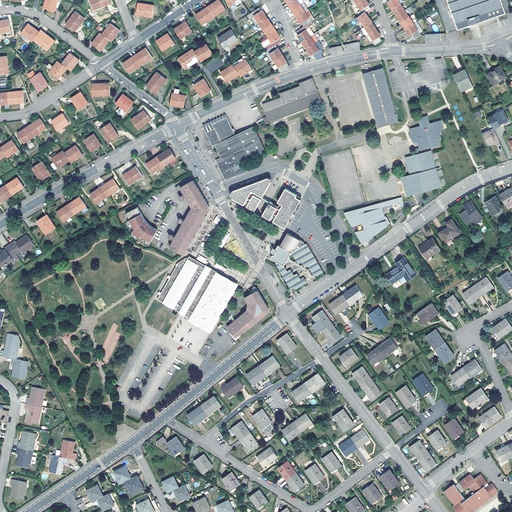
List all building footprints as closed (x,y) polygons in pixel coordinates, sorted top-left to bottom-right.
[(47,2),(45,8),(54,12),(58,0),(45,0),(45,1),(47,2)] [(110,3),(108,0),(89,0),(93,10),(110,3)] [(226,9),(220,0),(214,4),(213,3),(208,7),(214,16),(226,9)] [(302,0),(292,0),(288,3),(289,5),(292,10),(303,2),(304,2),(302,0)] [(358,12),(360,16),(366,12),(371,9),(368,5),(370,4),(366,0),(362,0),(357,4),(361,10),(358,12)] [(387,0),(388,1),(387,2),(391,6),(392,9),(400,3),(398,0),(387,0)] [(500,0),(447,0),(457,29),(473,24),(505,13),(500,0)] [(295,14),(297,17),(308,9),(303,2),(292,10),(295,14)] [(396,15),(405,10),(400,3),(392,9),(396,15)] [(144,5),(137,4),(136,15),(152,17),(154,5),(144,4),(144,5)] [(206,21),(214,16),(208,7),(202,11),(203,12),(197,16),(203,24),(206,21)] [(254,16),(259,23),(267,17),(263,10),(261,11),(259,8),(247,15),(249,19),(254,16)] [(303,27),(307,24),(314,19),(308,9),(297,17),(303,27)] [(399,20),(401,22),(409,17),(405,10),(396,15),(399,20)] [(71,19),(67,25),(76,31),(85,18),(76,11),(70,18),(71,19)] [(360,16),(355,19),(357,22),(360,20),(365,27),(372,22),(366,12),(360,16)] [(259,23),(263,29),(272,24),(267,17),(259,23)] [(405,29),(414,23),(409,17),(401,22),(402,25),(405,29)] [(0,33),(11,31),(9,21),(3,22),(2,21),(0,21),(0,33)] [(192,31),(186,21),(180,25),(181,27),(175,30),(181,38),(184,43),(187,40),(184,36),(192,31)] [(414,23),(420,32),(423,30),(417,21),(414,23)] [(361,29),(366,36),(369,34),(377,29),(373,24),(372,22),(365,27),(361,29)] [(421,35),(420,32),(414,23),(405,29),(410,36),(412,35),(415,39),(421,35)] [(120,30),(112,24),(108,30),(107,29),(102,35),(109,40),(112,42),(120,30)] [(268,36),(276,31),(275,29),(272,24),(263,29),(268,36)] [(300,39),(302,42),(311,36),(314,34),(307,24),(303,27),(296,31),(298,34),(297,35),(300,39)] [(32,29),(27,25),(21,33),(32,41),(33,39),(39,31),(33,27),(32,29)] [(377,29),(369,34),(374,40),(372,41),(374,45),(382,40),(379,36),(381,35),(377,29)] [(48,50),(54,42),(49,38),(50,37),(40,30),(39,31),(33,39),(48,50)] [(225,36),(219,39),(224,48),(238,39),(231,30),(224,35),(225,36)] [(281,37),(276,31),(268,36),(261,40),(261,42),(265,48),(266,47),(267,50),(276,45),(281,41),(280,38),(281,37)] [(97,39),(93,45),(101,51),(109,40),(102,35),(100,33),(96,38),(97,39)] [(174,43),(169,35),(163,38),(162,37),(156,41),(163,50),(174,43)] [(306,49),(315,43),(311,36),(302,42),(306,49)] [(322,43),(320,40),(319,41),(315,43),(306,49),(311,55),(312,55),(315,58),(323,53),(318,45),(322,43)] [(213,53),(208,45),(202,49),(201,48),(195,51),(200,59),(201,61),(207,57),(213,53)] [(281,52),(276,45),(267,50),(265,52),(267,55),(270,54),(274,61),(283,55),(281,52)] [(152,57),(147,49),(141,53),(140,52),(135,55),(141,65),(152,57)] [(178,58),(184,67),(189,64),(190,64),(191,65),(200,59),(195,51),(193,49),(178,58)] [(80,60),(72,53),(68,58),(67,57),(62,64),(67,68),(71,71),(80,60)] [(130,73),(141,65),(135,55),(129,59),(130,60),(124,64),(130,73)] [(287,62),(283,55),(274,61),(279,67),(278,68),(281,72),(289,66),(287,62)] [(8,67),(7,56),(0,56),(0,74),(7,73),(7,67),(8,67)] [(252,69),(246,59),(244,60),(244,58),(242,58),(240,59),(240,61),(241,62),(234,66),(239,74),(240,76),(252,69)] [(51,69),(49,72),(58,79),(61,76),(67,68),(62,64),(58,61),(54,66),(50,63),(47,67),(51,69)] [(228,69),(222,73),(227,82),(239,74),(234,66),(233,64),(227,68),(228,69)] [(487,74),(494,85),(507,77),(500,66),(487,74)] [(383,68),(363,74),(378,127),(398,122),(397,118),(398,118),(397,115),(396,115),(383,68)] [(473,86),(465,69),(461,71),(462,74),(455,77),(462,91),(473,86)] [(39,92),(48,86),(45,82),(44,81),(45,80),(40,72),(30,78),(39,92)] [(152,81),(148,87),(156,93),(166,79),(157,72),(151,80),(152,81)] [(201,96),(210,91),(206,85),(207,84),(203,78),(194,85),(201,96)] [(274,103),(264,107),(270,122),(321,102),(313,78),(300,83),(301,85),(280,93),(282,97),(273,100),(274,103)] [(103,83),(92,83),(92,96),(110,95),(110,85),(103,85),(103,83)] [(24,102),(23,92),(17,93),(16,91),(9,92),(10,104),(24,102)] [(0,104),(10,104),(9,92),(2,93),(2,95),(0,94),(0,104)] [(83,98),(79,92),(71,98),(79,110),(88,103),(84,97),(83,98)] [(129,98),(123,94),(116,103),(120,106),(117,111),(123,116),(127,111),(133,103),(128,100),(129,98)] [(179,96),(172,95),(170,104),(184,107),(186,96),(179,94),(179,96)] [(495,114),(488,117),(493,128),(500,125),(500,124),(499,123),(502,121),(502,123),(508,120),(501,105),(494,108),(496,112),(494,113),(495,114)] [(473,113),(475,118),(482,115),(480,110),(473,113)] [(151,119),(145,111),(140,115),(139,114),(131,120),(139,129),(151,119)] [(69,123),(63,113),(61,114),(57,117),(58,119),(52,122),(58,131),(69,123)] [(203,125),(204,128),(227,117),(225,114),(203,125)] [(439,120),(428,123),(426,116),(418,118),(420,125),(409,128),(413,143),(417,142),(418,141),(417,140),(428,138),(429,142),(436,141),(440,140),(437,130),(441,128),(439,120)] [(215,145),(218,143),(236,135),(227,117),(204,128),(213,146),(215,145)] [(29,126),(35,135),(47,128),(41,119),(36,123),(35,121),(29,126)] [(110,123),(100,129),(106,138),(107,137),(110,142),(119,136),(110,123)] [(24,131),(18,135),(24,143),(35,135),(29,126),(23,130),(24,131)] [(226,174),(228,178),(246,172),(243,163),(265,152),(254,126),(236,135),(218,143),(223,153),(227,162),(222,164),(223,168),(226,174)] [(482,134),(487,144),(491,142),(494,140),(495,143),(499,141),(493,128),(482,134)] [(98,140),(94,133),(84,140),(92,151),(100,146),(97,141),(98,140)] [(437,145),(436,141),(429,142),(428,138),(417,140),(418,141),(417,142),(417,144),(418,146),(419,147),(415,148),(416,155),(418,155),(419,154),(420,154),(419,150),(437,145)] [(19,150),(13,141),(8,144),(7,143),(0,147),(6,156),(7,157),(19,150)] [(225,179),(228,178),(226,174),(223,168),(222,164),(227,162),(223,153),(218,143),(215,145),(221,157),(216,160),(225,179)] [(83,155),(77,146),(72,150),(71,148),(65,153),(70,161),(71,163),(83,155)] [(176,158),(170,150),(165,154),(164,152),(158,156),(164,166),(176,158)] [(58,156),(52,160),(58,168),(70,161),(65,153),(63,151),(57,155),(58,156)] [(407,196),(411,194),(411,192),(419,190),(419,192),(424,191),(442,186),(432,151),(420,154),(419,154),(420,156),(419,156),(418,155),(416,155),(406,158),(411,175),(402,178),(407,196)] [(153,174),(164,166),(158,156),(152,160),(153,162),(147,165),(153,174)] [(41,181),(50,176),(46,170),(48,169),(42,161),(33,167),(41,181)] [(132,172),(131,170),(123,176),(129,185),(143,176),(137,168),(132,172)] [(242,204),(254,211),(261,199),(255,195),(258,191),(264,194),(271,182),(267,178),(233,191),(231,192),(230,194),(230,196),(232,198),(242,204)] [(24,187),(19,179),(13,182),(12,181),(6,185),(12,195),(24,187)] [(109,184),(108,182),(102,186),(108,196),(120,188),(114,180),(109,184)] [(182,195),(180,197),(179,198),(180,199),(180,200),(182,200),(184,198),(185,197),(186,197),(190,204),(191,204),(191,205),(192,207),(184,221),(183,220),(182,219),(180,218),(178,219),(178,220),(178,222),(181,223),(182,223),(174,237),(173,237),(173,236),(171,235),(169,235),(168,236),(169,238),(171,239),(172,239),(173,239),(169,246),(181,253),(183,250),(186,245),(187,246),(191,240),(197,230),(196,229),(196,228),(200,221),(205,213),(206,214),(209,209),(210,208),(209,206),(200,190),(199,188),(197,189),(193,180),(181,188),(185,195),(184,196),(182,195)] [(6,185),(0,188),(0,200),(1,202),(12,195),(6,185)] [(96,204),(108,196),(102,186),(95,191),(96,192),(91,196),(96,204)] [(511,187),(500,195),(506,206),(511,203),(511,187)] [(285,189),(281,197),(286,200),(277,214),(275,212),(275,211),(270,208),(271,205),(269,204),(262,216),(268,219),(284,229),(286,226),(287,224),(295,211),(301,201),(296,198),(297,196),(285,189)] [(258,191),(255,195),(261,199),(264,194),(258,191)] [(496,196),(485,202),(492,215),(503,209),(496,196)] [(286,200),(281,197),(277,202),(280,204),(277,208),(271,205),(270,208),(275,211),(275,212),(277,214),(286,200)] [(402,197),(397,198),(399,202),(403,210),(405,208),(402,197)] [(75,202),(74,200),(68,204),(75,214),(86,206),(81,198),(75,202)] [(397,198),(381,203),(382,208),(399,202),(397,198)] [(483,219),(471,201),(468,203),(470,207),(467,209),(460,214),(467,224),(473,219),(476,223),(483,219)] [(356,232),(362,243),(366,241),(387,225),(387,222),(385,216),(382,208),(381,203),(345,213),(353,226),(363,224),(365,230),(356,232)] [(63,221),(75,214),(68,204),(62,208),(63,210),(58,213),(63,221)] [(136,208),(124,214),(128,221),(125,222),(129,229),(131,227),(133,231),(131,232),(131,233),(130,235),(135,240),(137,238),(137,239),(139,237),(143,239),(141,241),(148,245),(156,231),(150,227),(147,225),(145,223),(143,221),(136,208)] [(206,214),(205,213),(200,221),(196,228),(196,229),(197,230),(206,214)] [(55,228),(50,220),(49,221),(45,215),(37,221),(46,234),(55,228)] [(441,232),(447,241),(460,232),(452,220),(450,221),(447,223),(450,226),(448,228),(441,232)] [(387,225),(366,241),(367,242),(388,226),(387,225)] [(304,284),(301,278),(298,273),(294,274),(291,269),(288,270),(285,265),(290,254),(293,253),(299,263),(303,261),(306,267),(309,265),(314,273),(315,273),(317,275),(323,272),(307,243),(305,244),(304,242),(288,232),(283,241),(283,242),(281,246),(279,244),(277,248),(278,249),(274,247),(272,249),(271,252),(276,254),(273,254),(272,257),(279,261),(276,263),(291,288),(294,287),(296,289),(304,284)] [(14,241),(9,244),(17,255),(21,251),(23,253),(34,245),(27,235),(15,242),(14,241)] [(419,247),(427,258),(440,249),(433,238),(419,247)] [(6,249),(3,251),(0,252),(0,265),(1,267),(13,260),(12,258),(17,255),(9,244),(4,247),(6,249)] [(199,255),(197,259),(205,264),(208,260),(199,255)] [(210,272),(236,286),(238,284),(189,256),(187,259),(200,266),(201,267),(202,268),(202,270),(202,271),(204,272),(207,273),(208,272),(209,272),(210,272)] [(157,299),(177,311),(179,310),(180,310),(181,309),(182,306),(188,309),(186,313),(186,314),(186,315),(187,316),(190,318),(192,319),(191,321),(192,322),(192,323),(192,324),(192,326),(194,326),(195,326),(196,326),(197,325),(203,329),(204,329),(205,329),(206,328),(207,327),(212,330),(236,286),(210,272),(209,272),(208,272),(207,273),(204,272),(202,271),(202,270),(202,268),(201,267),(200,266),(187,259),(185,258),(178,262),(157,299)] [(416,275),(405,258),(396,264),(398,267),(387,275),(393,283),(404,275),(408,280),(416,275)] [(511,277),(507,271),(498,278),(508,291),(511,288),(511,277)] [(487,277),(475,285),(482,295),(494,286),(487,277)] [(356,285),(343,295),(350,305),(363,295),(356,285)] [(475,285),(463,294),(470,303),(482,295),(475,285)] [(252,327),(269,313),(270,309),(257,287),(254,286),(250,293),(251,294),(257,290),(267,309),(267,312),(251,325),(252,327)] [(234,321),(228,327),(232,332),(237,338),(240,335),(244,332),(245,333),(252,327),(251,325),(267,312),(267,309),(257,290),(251,294),(245,298),(249,305),(248,306),(248,308),(248,309),(234,321)] [(343,295),(329,304),(336,314),(350,305),(343,295)] [(453,295),(444,301),(453,315),(463,308),(453,295)] [(417,314),(423,324),(439,312),(433,303),(417,314)] [(179,312),(187,316),(186,315),(186,314),(186,313),(188,309),(182,306),(181,309),(180,310),(179,310),(177,311),(179,312)] [(369,314),(380,330),(390,323),(379,307),(369,314)] [(313,316),(322,330),(332,323),(322,310),(313,316)] [(493,328),(499,338),(511,329),(511,326),(506,318),(493,328)] [(115,332),(118,325),(112,323),(99,360),(109,363),(120,334),(115,332)] [(322,330),(332,344),(341,337),(332,323),(322,330)] [(426,336),(435,349),(445,342),(436,329),(426,336)] [(237,338),(232,332),(230,334),(237,340),(241,336),(240,335),(237,338)] [(2,350),(1,356),(13,358),(17,359),(20,341),(18,335),(7,333),(4,350),(2,350)] [(297,347),(291,338),(289,339),(286,334),(277,340),(287,354),(297,347)] [(379,346),(386,356),(398,348),(391,338),(379,346)] [(435,349),(445,363),(454,356),(445,342),(435,349)] [(505,363),(511,358),(511,353),(505,343),(495,350),(505,363)] [(386,356),(379,346),(367,355),(374,365),(386,356)] [(339,356),(346,366),(359,358),(351,348),(339,356)] [(273,356),(265,362),(265,363),(260,366),(266,375),(280,365),(273,356)] [(17,359),(13,358),(12,364),(14,365),(12,376),(25,379),(28,361),(17,359)] [(482,369),(476,359),(464,368),(470,377),(482,369)] [(256,369),(255,368),(246,375),(253,385),(266,375),(260,366),(256,369)] [(353,373),(362,387),(372,380),(362,366),(353,373)] [(470,377),(464,368),(452,376),(458,386),(470,377)] [(319,373),(310,380),(310,381),(306,384),(312,392),(326,383),(319,373)] [(413,380),(424,395),(434,388),(423,373),(413,380)] [(236,377),(226,385),(226,386),(222,389),(228,398),(243,387),(236,377)] [(382,393),(372,380),(362,387),(372,400),(382,393)] [(301,387),(300,386),(294,391),(292,392),(299,402),(312,392),(306,384),(301,387)] [(396,392),(407,408),(417,401),(406,385),(396,392)] [(27,397),(26,403),(42,406),(45,389),(32,386),(29,398),(27,397)] [(470,404),(473,408),(488,397),(482,388),(464,400),(464,401),(467,405),(468,405),(470,404)] [(214,396),(206,402),(206,403),(202,406),(208,415),(221,406),(214,396)] [(379,404),(388,416),(398,409),(389,397),(379,404)] [(25,421),(39,424),(42,406),(26,403),(25,409),(27,410),(25,421)] [(197,410),(197,408),(187,415),(194,425),(208,415),(202,406),(197,410)] [(479,418),(486,427),(502,416),(495,407),(479,418)] [(267,419),(268,418),(262,409),(253,416),(262,429),(263,429),(264,430),(265,431),(267,431),(269,431),(271,429),(272,429),(272,428),(272,426),(272,425),(271,423),(267,419)] [(354,424),(347,413),(345,414),(342,410),(334,416),(345,431),(354,424)] [(302,418),(301,417),(294,422),(301,432),(313,424),(307,414),(302,418)] [(401,434),(411,427),(402,415),(392,422),(401,434)] [(445,424),(455,438),(464,432),(455,418),(445,424)] [(231,428),(240,440),(250,433),(245,425),(243,426),(240,422),(231,428)] [(289,441),(301,432),(294,422),(287,427),(287,428),(283,432),(289,441)] [(428,437),(438,450),(447,443),(438,430),(428,437)] [(19,442),(17,448),(33,451),(37,434),(23,431),(21,442),(19,442)] [(359,434),(358,433),(351,438),(358,448),(370,439),(364,431),(359,434)] [(254,441),(255,440),(250,433),(240,440),(249,452),(257,446),(254,441)] [(180,445),(181,444),(176,436),(166,443),(175,455),(183,449),(180,445)] [(346,456),(358,448),(351,438),(344,443),(345,444),(340,448),(346,456)] [(410,447),(419,459),(428,452),(420,439),(410,447)] [(69,458),(75,459),(77,454),(73,453),(75,442),(63,440),(59,456),(69,458)] [(501,461),(511,456),(511,451),(509,444),(496,451),(501,461)] [(257,457),(263,465),(268,462),(269,463),(278,457),(271,447),(257,457)] [(16,465),(30,468),(33,451),(17,448),(16,454),(18,454),(16,465)] [(337,462),(338,461),(332,452),(322,459),(332,472),(340,466),(337,462)] [(419,459),(427,471),(437,464),(428,452),(419,459)] [(208,463),(209,462),(204,454),(194,461),(202,473),(211,467),(208,463)] [(59,456),(53,455),(49,472),(61,474),(64,463),(67,464),(69,458),(59,456)] [(278,468),(286,479),(296,473),(291,465),(290,466),(286,461),(278,468)] [(320,473),(321,473),(315,464),(305,471),(315,484),(324,478),(320,473)] [(125,481),(131,478),(128,472),(125,466),(113,472),(119,484),(125,481)] [(395,480),(396,479),(389,470),(380,476),(390,490),(398,484),(395,480)] [(230,491),(239,485),(236,480),(237,479),(232,472),(222,479),(230,491)] [(295,492),(303,485),(300,481),(301,480),(296,473),(286,479),(295,492)] [(459,486),(457,488),(454,484),(445,490),(455,504),(452,506),(456,511),(471,511),(492,496),(499,491),(492,483),(486,488),(484,486),(488,483),(481,474),(474,479),(470,474),(460,482),(461,484),(459,486)] [(131,478),(125,481),(131,493),(143,487),(137,475),(131,478)] [(173,490),(179,487),(173,476),(162,481),(168,493),(173,490)] [(27,482),(11,479),(10,485),(12,485),(10,497),(24,499),(27,482)] [(378,493),(379,492),(372,483),(363,490),(373,504),(381,498),(378,493)] [(86,490),(92,502),(97,499),(103,496),(97,485),(86,490)] [(190,496),(184,485),(179,488),(179,487),(173,490),(179,501),(190,496)] [(258,509),(267,502),(263,498),(265,497),(259,490),(249,497),(258,509)] [(103,496),(97,499),(103,510),(114,505),(108,494),(103,496)] [(205,497),(193,503),(197,511),(204,511),(211,509),(205,497)] [(361,507),(362,506),(355,497),(346,504),(351,511),(363,511),(364,511),(361,507)] [(149,498),(137,504),(140,511),(151,511),(155,510),(149,498)] [(217,505),(220,511),(231,511),(234,511),(228,500),(217,505)]
